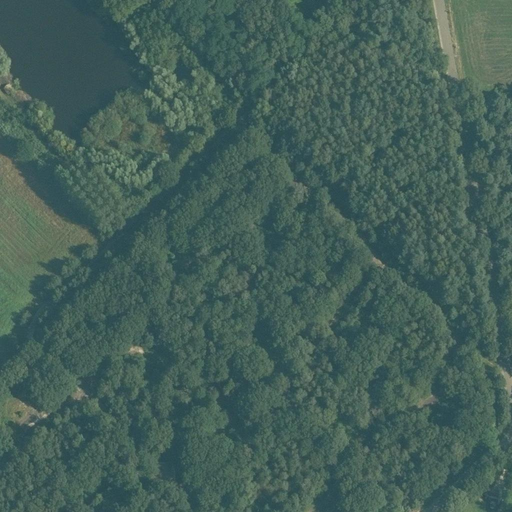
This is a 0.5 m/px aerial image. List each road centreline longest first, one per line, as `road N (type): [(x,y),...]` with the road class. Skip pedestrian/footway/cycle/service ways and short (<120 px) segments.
road 1 (unclassified): [(33,324),(361,0)]
road 2 (unclassified): [(511,404),(437,0)]
